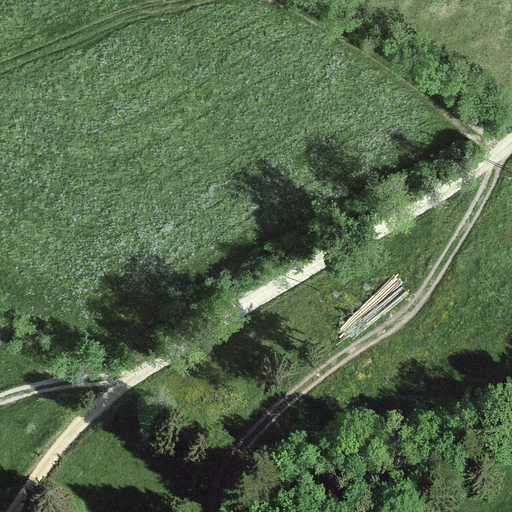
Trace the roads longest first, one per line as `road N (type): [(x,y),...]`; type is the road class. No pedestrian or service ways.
road 1 (track): [(0,402),(160,370),(511,147)]
road 2 (track): [(493,165),(467,226),(400,321),(299,391),(224,464),(216,511)]
road 3 (track): [(126,376),(17,511)]
